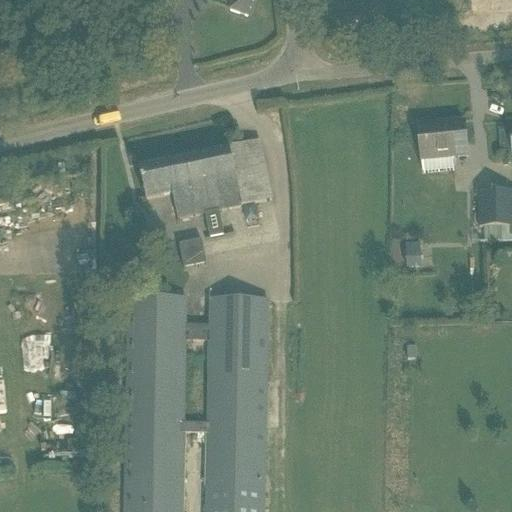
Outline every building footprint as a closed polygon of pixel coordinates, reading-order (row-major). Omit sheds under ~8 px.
[(228,0),(233,2),(230,11),(247,17),(253,0),(228,0)] [(467,153),(466,144),(464,124),(418,128),(423,174),(454,171),(452,155),(467,153)] [(272,202),(264,162),(260,142),(214,152),(226,211),(272,202)] [(226,211),(214,152),(139,167),(146,202),(174,197),(179,221),(226,211)] [(511,228),(510,229),(510,222),(511,222),(511,191),(510,192),(510,193),(476,193),(476,229),(485,229),(484,244),(498,244),(498,242),(511,241),(511,228)] [(183,268),(206,265),(204,241),(181,244),(183,268)] [(419,246),(405,248),(408,273),(421,272),(419,246)] [(183,511),(185,481),(177,480),(178,435),(203,436),(206,436),(205,474),(204,511),(265,511),(266,475),(268,305),(266,305),(209,303),(208,327),(206,327),(182,327),(182,303),(126,302),(123,479),(122,511),(183,511)]
